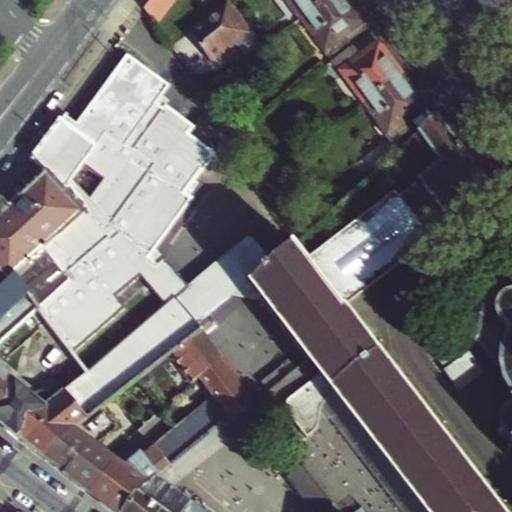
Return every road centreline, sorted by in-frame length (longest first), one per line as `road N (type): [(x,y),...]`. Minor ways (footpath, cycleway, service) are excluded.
road 1 (residential): [(511,225),(384,325),(511,487)]
road 2 (residential): [(511,138),(407,12)]
